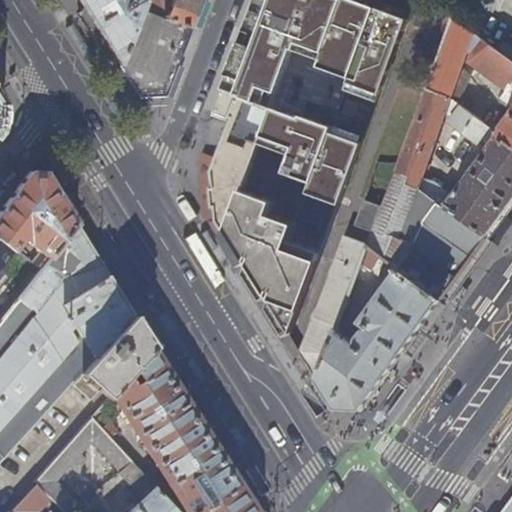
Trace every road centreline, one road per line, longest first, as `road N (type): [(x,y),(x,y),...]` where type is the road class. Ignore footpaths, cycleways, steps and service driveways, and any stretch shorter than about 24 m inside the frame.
road 1 (secondary): [(144,212),(332,511)]
road 2 (primary): [(511,315),(367,511)]
road 3 (residential): [(144,212),(159,194),(234,0)]
road 4 (primary): [(420,511),(511,383)]
road 5 (secondary): [(71,87),(144,212)]
